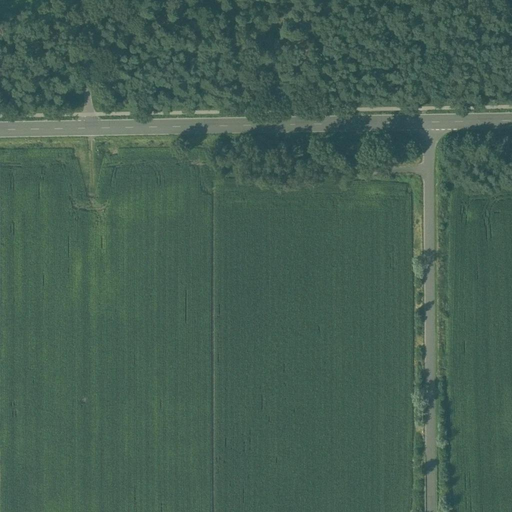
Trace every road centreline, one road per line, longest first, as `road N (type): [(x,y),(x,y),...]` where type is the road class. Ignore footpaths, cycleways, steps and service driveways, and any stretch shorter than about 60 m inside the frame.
road 1 (unclassified): [(428,120),(431,511)]
road 2 (secondary): [(85,128),(428,120)]
road 3 (unclassified): [(80,0),(85,128)]
